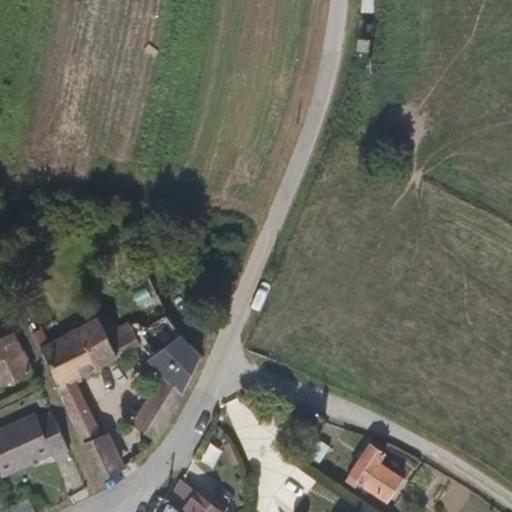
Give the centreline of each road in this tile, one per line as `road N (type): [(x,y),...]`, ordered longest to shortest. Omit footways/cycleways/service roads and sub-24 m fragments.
road 1 (unclassified): [(143,506),(221,363),(320,97),(337,0)]
road 2 (track): [(511,502),(403,432),(221,363)]
